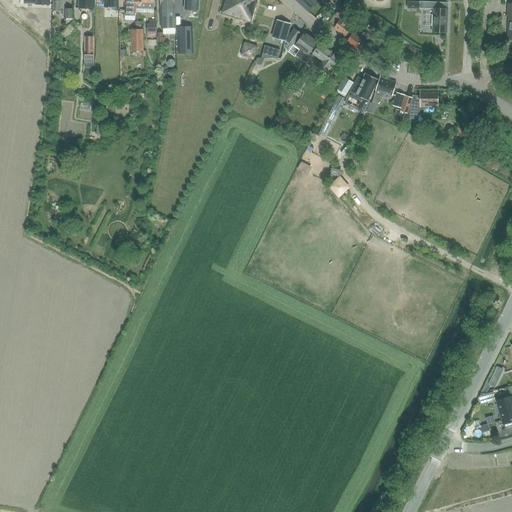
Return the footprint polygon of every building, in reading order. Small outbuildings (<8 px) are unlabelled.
[(53,0),(53,10),(61,10),(60,0),(53,0)] [(94,9),(94,0),(79,0),(80,9),(94,9)] [(123,0),(124,2),(125,2),(125,13),(125,15),(136,16),(136,9),(136,0),(123,0)] [(136,0),(136,9),(154,10),(154,0),(136,0)] [(160,0),(162,29),(176,28),(174,0),(160,0)] [(199,11),(199,0),(185,0),(184,10),(199,11)] [(250,23),(257,0),(225,0),(221,14),(250,23)] [(295,0),(308,12),(319,0),(295,0)] [(434,4),(434,9),(433,32),(447,33),(448,9),(446,9),(446,5),(434,4)] [(335,16),(329,23),(335,27),(334,28),(345,36),(346,36),(350,38),(347,42),(362,53),(369,44),(373,39),(364,32),(360,37),(354,32),(350,30),(352,28),(355,24),(338,11),(335,16)] [(147,38),(157,38),(157,20),(149,20),(149,24),(147,24),(147,38)] [(286,40),(290,24),(278,21),(274,37),(286,40)] [(192,27),(177,28),(179,53),(194,53),(192,27)] [(290,36),(288,41),(293,45),(294,44),(301,49),(296,56),(306,63),(307,62),(313,54),(311,52),(318,42),(305,33),(304,34),(295,28),(290,36)] [(144,51),(143,29),(131,29),(131,51),(141,51),(144,51)] [(93,43),(84,43),(84,63),(93,63),(93,43)] [(245,43),(241,55),(253,59),(257,47),(245,43)] [(333,68),(340,58),(321,43),(313,54),(322,60),(318,65),(328,72),(331,67),(333,68)] [(265,46),(262,58),(278,58),(280,51),(265,46)] [(379,80),(365,73),(362,80),(358,79),(351,93),(368,101),(379,80)] [(392,96),(397,83),(380,77),(374,98),(372,103),(370,103),(366,113),(371,114),(375,104),(377,105),(381,100),(384,93),(392,96)] [(346,95),(354,83),(345,78),(338,90),(346,95)] [(438,106),(438,91),(420,92),(420,98),(413,97),(413,98),(405,96),(400,111),(407,114),(406,117),(417,118),(419,108),(425,108),(425,106),(438,106)] [(393,105),(401,108),(405,96),(397,93),(393,105)] [(471,136),(465,153),(473,156),(479,139),(471,136)] [(511,394),(511,395),(511,396),(511,397),(497,402),(503,422),(505,428),(507,428),(508,429),(511,428),(511,394)] [(488,424),(481,426),(484,437),(491,435),(488,424)]
